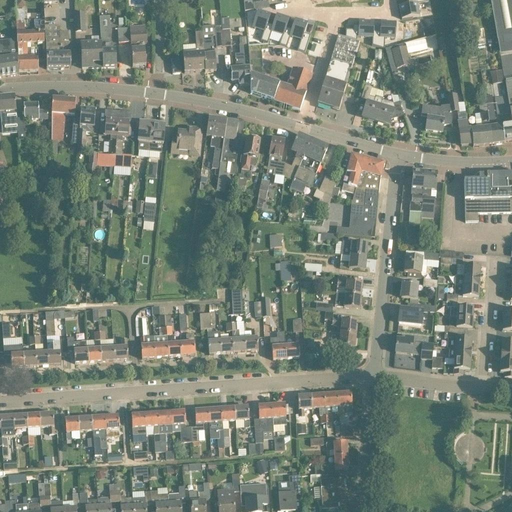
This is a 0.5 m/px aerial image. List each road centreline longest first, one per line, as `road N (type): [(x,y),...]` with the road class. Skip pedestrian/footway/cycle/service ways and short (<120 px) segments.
road 1 (residential): [(0,402),(373,378)]
road 2 (residential): [(373,378),(396,154)]
road 3 (tertiary): [(0,89),(157,94)]
road 4 (tertiary): [(157,94),(302,127)]
road 5 (residential): [(349,511),(373,378)]
road 6 (residential): [(302,127),(336,8)]
